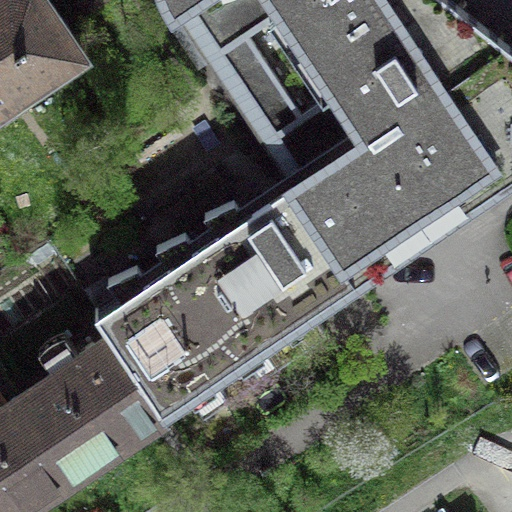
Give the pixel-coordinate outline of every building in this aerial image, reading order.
[(0,0),(0,99),(80,46),(48,0),(0,0)] [(511,170),(511,40),(460,0),(171,0),(288,177),(290,176),(357,276),(511,170)] [(137,260),(108,274),(119,290),(94,307),(109,329),(161,407),(357,276),(290,176),(288,177),(242,208),(234,195),(205,209),(216,225),(193,240),(185,228),(156,241),(168,258),(145,273),(137,260)] [(22,392),(71,467),(161,407),(109,329),(52,368),(54,371),(22,392)] [(0,511),(4,511),(71,467),(22,392),(0,406),(0,511)]
